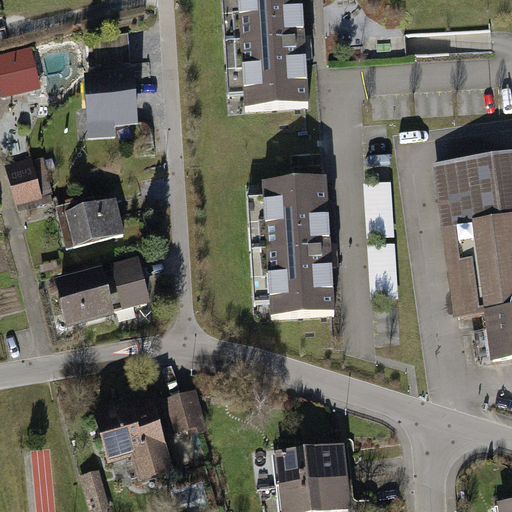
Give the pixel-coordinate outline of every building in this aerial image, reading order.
[(244,115),(308,111),(302,0),(220,0),(226,100),(243,99),(244,115)] [(129,38),(92,42),(95,70),(132,65),(129,38)] [(29,48),(0,54),(0,78),(35,70),(29,48)] [(138,74),(86,77),(89,142),(118,140),(117,129),(141,128),(138,74)] [(45,155),(8,165),(18,203),(55,193),(45,155)] [(511,361),(511,159),(435,170),(456,314),(486,310),(494,365),(511,361)] [(326,183),(262,187),(263,203),(246,204),(253,309),(270,308),(271,319),(334,315),(326,183)] [(391,186),(364,187),(367,238),(393,237),(391,186)] [(97,201),(58,210),(68,255),(125,242),(116,204),(98,208),(97,201)] [(395,248),(368,249),(372,302),(398,300),(395,248)] [(98,271),(53,282),(66,331),(149,311),(136,261),(98,271)] [(151,386),(92,402),(106,453),(129,447),(135,471),(174,460),(165,429),(205,418),(195,384),(154,395),(151,386)] [(343,445),(274,453),(279,486),(346,478),(343,445)] [(92,511),(112,506),(100,463),(80,469),(92,511)] [(346,478),(279,486),(281,511),(349,511),(351,511),(346,478)] [(511,511),(511,503),(499,505),(499,511),(511,511)]
